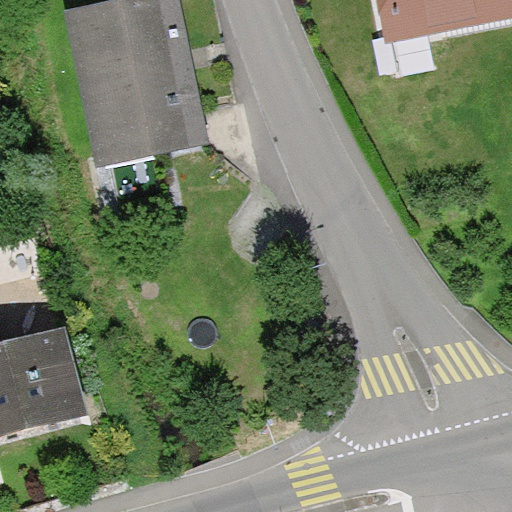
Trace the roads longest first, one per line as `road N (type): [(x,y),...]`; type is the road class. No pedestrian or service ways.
road 1 (residential): [(249,0),(336,220),(446,428),(491,470)]
road 2 (primary): [(316,511),(491,470)]
